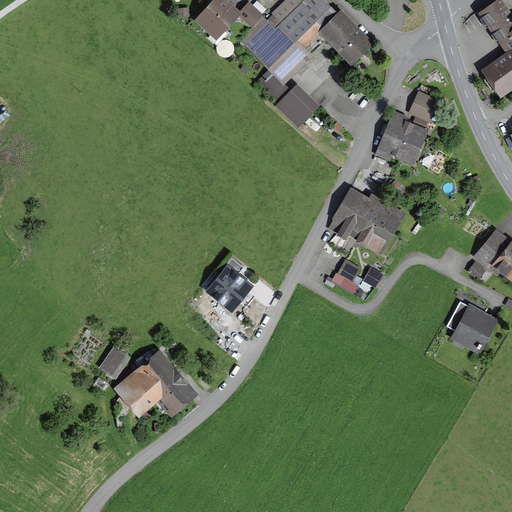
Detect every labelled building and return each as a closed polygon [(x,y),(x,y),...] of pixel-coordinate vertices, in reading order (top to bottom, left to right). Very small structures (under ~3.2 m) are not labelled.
[(217,44),(227,33),(222,29),(237,12),(223,0),(215,0),(198,19),(213,33),(209,37),(217,44)] [(287,0),(274,13),(282,21),(300,5),(304,0),(287,0)] [(339,14),(324,0),(304,0),(300,5),(279,25),(302,48),(303,47),(304,49),(320,32),(349,62),(368,44),(345,21),(347,19),(341,12),(339,14)] [(511,85),(511,18),(499,1),(482,13),(510,53),(487,70),(503,92),(511,85)] [(250,4),(239,15),(251,26),(262,14),(250,4)] [(279,78),(307,52),(304,49),(303,47),(302,48),(279,25),(275,29),(261,16),(241,41),(270,69),(279,78)] [(270,69),(256,82),(299,123),(312,110),(279,78),(270,69)] [(429,120),(437,101),(420,93),(411,112),(429,120)] [(407,117),(393,111),(376,153),(390,159),(394,150),(412,158),(424,130),(423,130),(427,121),(417,116),(411,130),(403,127),(407,117)] [(367,200),(367,202),(349,191),(342,203),(369,219),(390,231),(401,214),(371,196),(368,201),(367,200)] [(359,238),(379,250),(390,231),(369,219),(342,203),(335,215),(336,215),(329,227),(346,237),(353,226),(362,231),(360,234),(361,235),(359,238)] [(499,263),(511,273),(511,245),(496,233),(478,255),(494,268),(499,263)] [(223,294),(233,302),(245,288),(234,279),(243,267),(231,258),(208,285),(213,289),(212,290),(220,297),(223,294)] [(354,292),(358,285),(352,281),(359,269),(346,262),(339,274),(345,278),(341,285),(354,292)] [(476,263),(469,271),(478,278),(485,270),(476,263)] [(371,268),(364,280),(376,287),(383,275),(371,268)] [(479,347),(485,336),(486,336),(495,320),(460,301),(447,326),(457,331),(454,337),(455,338),(456,335),(468,342),(467,344),(477,350),(479,347)] [(114,348),(101,366),(112,374),(125,355),(114,348)] [(190,394),(157,355),(118,388),(139,413),(160,395),(165,400),(161,403),(169,412),(190,394)]
